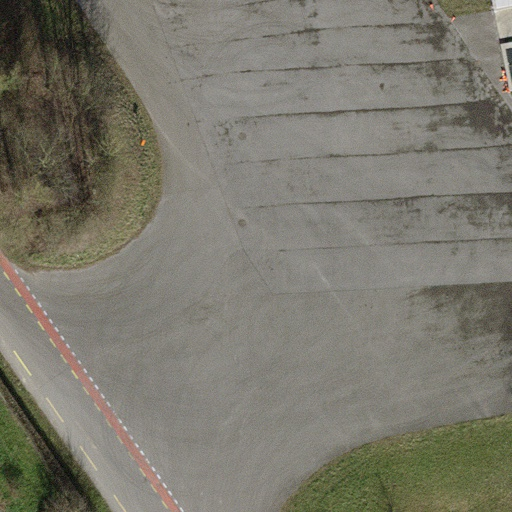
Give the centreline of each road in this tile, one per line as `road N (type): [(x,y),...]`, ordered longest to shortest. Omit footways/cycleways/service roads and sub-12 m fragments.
road 1 (unclassified): [(81,415),(271,271),(86,0)]
road 2 (unclassified): [(0,297),(81,415)]
road 3 (unclassified): [(81,415),(152,511)]
